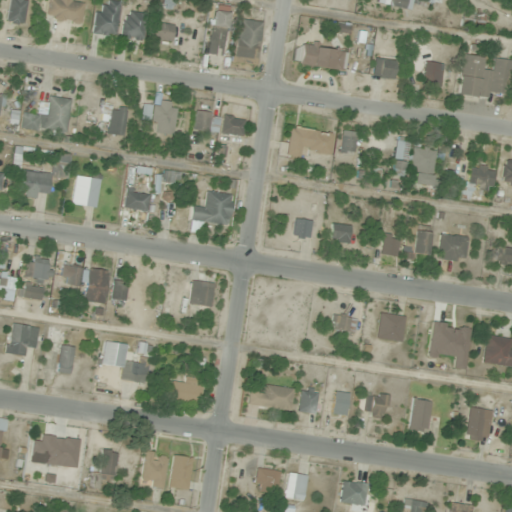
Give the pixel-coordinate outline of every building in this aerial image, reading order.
[(7,0),(4,23),(20,26),(24,0),(7,0)] [(79,0),(45,0),(47,22),(80,20),(79,0)] [(90,33),(111,37),(118,2),(107,0),(105,0),(104,9),(95,7),(90,33)] [(378,0),(387,12),(396,5),(401,12),(414,3),(411,0),(378,0)] [(227,13),(211,10),(203,54),(219,57),(227,13)] [(144,14),(122,12),(119,39),(141,42),(144,14)] [(481,22),(482,14),(461,12),(460,20),(481,22)] [(230,60),(253,64),(260,23),(237,19),(230,60)] [(147,43),(169,46),(172,25),(150,22),(147,43)] [(341,49),(300,42),(297,64),(338,71),(341,49)] [(454,96),(484,100),(485,93),(504,96),(509,61),(491,59),(489,71),(480,69),(482,57),(460,54),(454,96)] [(369,77),(390,80),(393,60),(372,58),(369,77)] [(420,86),(437,87),(439,63),(422,62),(420,86)] [(68,99),(46,96),(45,104),(35,102),(34,114),(21,113),(19,129),(63,135),(68,99)] [(139,114),(161,134),(178,115),(157,96),(148,106),(146,105),(139,114)] [(87,107),(96,108),(96,99),(88,98),(87,107)] [(104,134),(120,136),(125,108),(109,106),(104,134)] [(217,112),(192,110),(190,131),(215,134),(217,112)] [(219,134),(241,137),(243,118),(221,116),(219,134)] [(283,157),(299,160),(300,151),(328,155),(331,133),(288,127),(283,157)] [(337,153),(351,155),(354,132),(340,130),(337,153)] [(392,177),(404,177),(404,141),(392,141),(392,177)] [(429,177),(433,150),(410,147),(407,174),(429,177)] [(67,154),(52,154),(53,176),(68,175),(67,154)] [(488,192),(491,167),(467,164),(463,192),(458,192),(458,198),(466,199),(467,190),(488,192)] [(176,185),(178,172),(161,170),(159,183),(176,185)] [(21,172),(21,198),(37,198),(37,194),(48,194),(48,172),(21,172)] [(71,206),(96,206),(96,173),(71,173),(71,206)] [(144,213),(147,193),(125,189),(121,209),(144,213)] [(226,225),(230,194),(202,191),(200,209),(189,208),(188,221),(226,225)] [(310,222),(292,218),(288,236),(306,239),(310,222)] [(326,242),(346,244),(348,226),(329,224),(326,242)] [(400,254),(424,257),(427,228),(403,225),(400,254)] [(394,254),(396,237),(379,235),(377,252),(394,254)] [(463,238),(436,235),(433,259),(461,262),(463,238)] [(511,248),(494,246),(492,262),(511,265),(511,248)] [(49,281),(49,258),(23,258),(23,281),(49,281)] [(79,267),(66,266),(64,285),(77,286),(79,267)] [(80,301),(100,305),(106,272),(86,268),(80,301)] [(122,302),(125,282),(111,280),(108,300),(122,302)] [(211,284),(189,281),(185,304),(207,307),(211,284)] [(38,300),(39,288),(17,286),(15,298),(38,300)] [(401,316),(377,314),(374,339),(399,341),(401,316)] [(328,330),(353,333),(354,318),(330,316),(328,330)] [(425,354),(452,358),(451,368),(462,370),(467,327),(429,322),(425,354)] [(33,348),(35,328),(7,324),(3,354),(22,356),(23,347),(33,348)] [(479,363),(511,368),(511,360),(511,349),(506,349),(508,339),(484,335),(479,363)] [(54,373),(68,375),(72,347),(57,345),(54,373)] [(141,383),(144,365),(108,360),(106,378),(141,383)] [(198,403),(198,378),(180,378),(180,382),(167,382),(167,403),(198,403)] [(245,405),(288,410),(290,389),(258,386),(257,395),(246,394),(245,405)] [(313,389),(296,389),(296,413),(313,413),(313,389)] [(329,414),(344,416),(346,393),(332,392),(329,414)] [(385,395),(358,392),(355,414),(383,418),(385,395)] [(421,433),(428,402),(410,398),(403,429),(421,433)] [(465,441),(486,440),(484,409),(463,410),(465,441)] [(73,468),(76,439),(40,435),(39,443),(29,442),(27,463),(73,468)] [(115,452),(101,450),(96,473),(88,471),(85,487),(97,489),(99,478),(110,480),(115,452)] [(139,486),(162,487),(164,454),(141,453),(139,486)] [(184,490),(189,458),(171,456),(166,487),(184,490)] [(276,492),(275,470),(252,470),(253,493),(276,492)] [(281,498),(298,501),(303,476),(286,473),(281,498)] [(364,485),(339,482),(337,503),(361,506),(364,485)] [(399,511),(420,511),(420,501),(400,501),(399,511)] [(467,511),(468,507),(447,502),(445,511),(467,511)]
